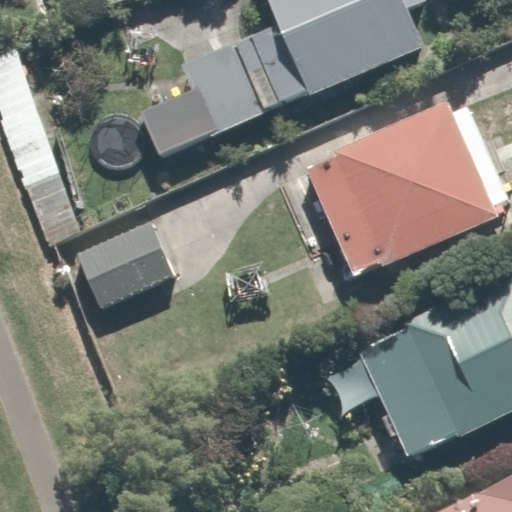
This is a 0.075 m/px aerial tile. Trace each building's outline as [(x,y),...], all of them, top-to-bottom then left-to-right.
[(60,0),(65,13),(97,0),(60,0)] [(160,163),(442,49),(422,0),(275,0),(287,28),(193,67),(205,97),(144,121),(160,163)] [(22,48),(0,55),(0,118),(48,250),(90,235),(22,48)] [(511,234),(511,204),(478,115),(319,176),(363,291),(511,234)] [(185,291),(161,226),(87,253),(111,318),(185,291)] [(511,298),(368,361),(418,478),(511,437),(511,298)] [(511,511),(511,501),(491,511),(511,511)]
